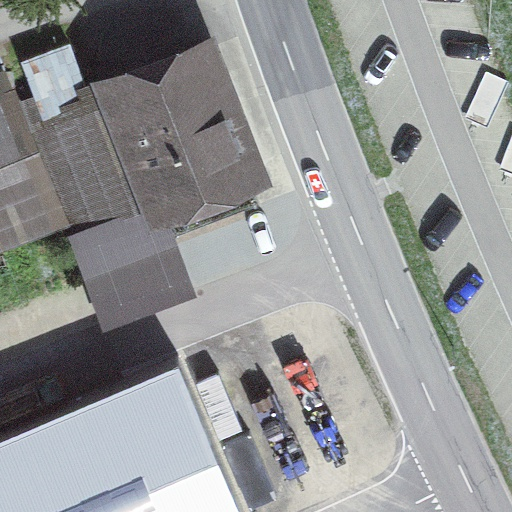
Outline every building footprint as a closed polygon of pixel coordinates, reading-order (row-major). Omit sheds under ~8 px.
[(22,59),(44,116),(84,100),(90,98),(69,41),(22,59)] [(246,169),(200,49),(115,82),(129,117),(118,121),(128,148),(139,143),(161,200),(246,169)] [(0,232),(59,210),(13,91),(0,96),(0,232)] [(84,100),(44,116),(86,228),(126,212),(84,100)] [(0,479),(35,464),(0,383),(0,479)] [(133,511),(139,511),(183,489),(130,387),(81,412),(133,511)] [(368,511),(344,458),(276,486),(287,511),(368,511)] [(257,511),(251,497),(217,511),(257,511)]
